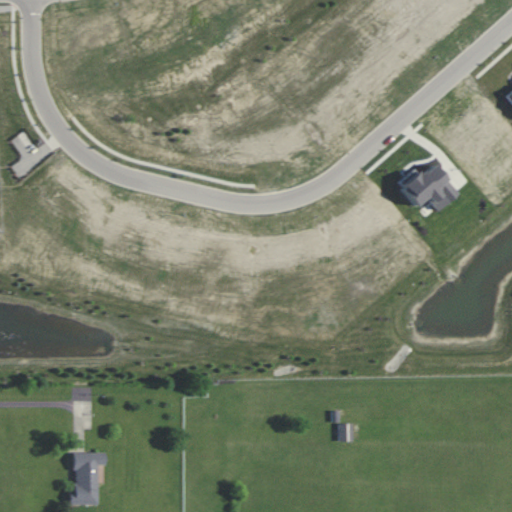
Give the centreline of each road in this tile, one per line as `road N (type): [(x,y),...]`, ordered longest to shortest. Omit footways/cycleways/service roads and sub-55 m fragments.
road 1 (residential): [(511,16),(336,173),(284,198),(222,199),(138,180),(110,172),(65,138)]
road 2 (residential): [(65,138),(32,70),(30,0)]
